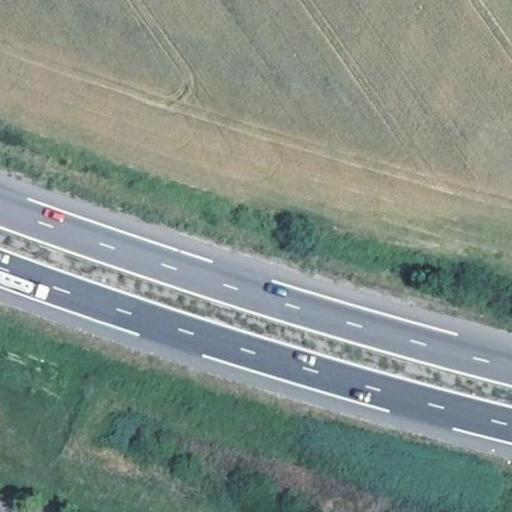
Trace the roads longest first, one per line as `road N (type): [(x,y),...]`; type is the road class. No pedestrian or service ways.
road 1 (motorway): [(511,372),(310,319),(0,212)]
road 2 (motorway): [(0,267),(299,371),(511,425)]
